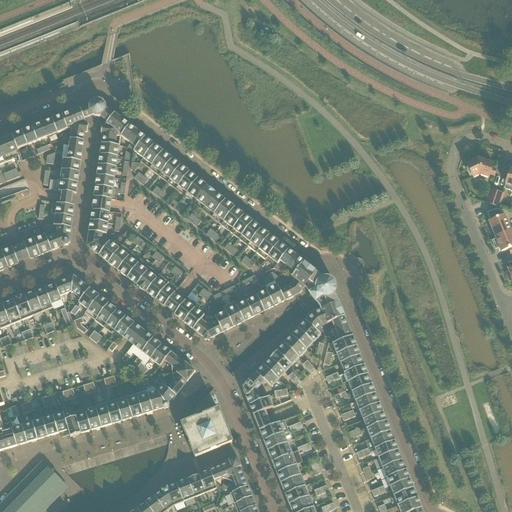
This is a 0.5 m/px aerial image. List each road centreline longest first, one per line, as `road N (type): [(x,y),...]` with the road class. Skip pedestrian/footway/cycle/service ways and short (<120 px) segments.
road 1 (residential): [(433,511),(352,313),(350,271),(281,236),(133,119),(111,88),(82,87)]
road 2 (secondary): [(313,0),(385,53),(511,104)]
road 3 (secondary): [(511,88),(420,58),(330,0)]
road 4 (residential): [(502,306),(450,180),(458,144),(481,139)]
road 5 (residential): [(76,259),(215,375)]
road 6 (residential): [(274,511),(215,375)]
road 7 (residential): [(76,259),(94,126)]
